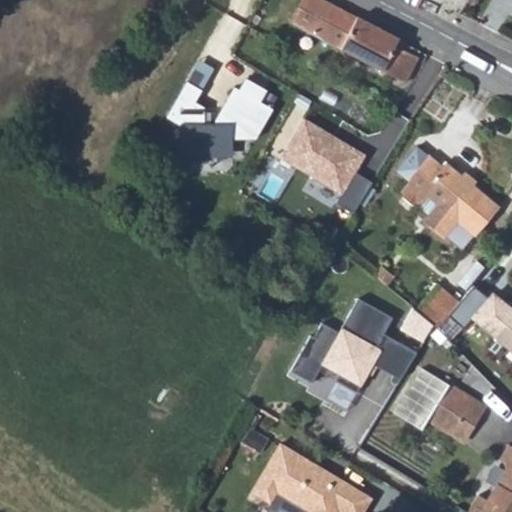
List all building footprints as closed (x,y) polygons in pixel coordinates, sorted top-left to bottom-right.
[(393,48),(397,41),(317,0),(300,0),(290,23),(340,52),(341,50),(351,56),(403,84),(416,59),(393,48)] [(416,59),(419,52),(397,41),(393,48),(416,59)] [(346,65),(351,56),(341,50),(340,52),(337,59),(346,65)] [(238,85),(218,121),(208,121),(208,107),(201,103),(209,89),(190,79),(169,117),(184,125),(183,158),(238,158),(238,140),(260,140),(276,111),(261,103),(268,91),(248,79),(243,87),(238,85)] [(306,121),(285,157),(345,191),(339,203),(359,215),(377,184),(356,172),(365,155),(306,121)] [(428,155),(407,180),(409,182),(401,191),(405,194),(403,197),(412,205),(414,202),(417,204),(427,213),(422,219),(441,235),(453,220),(473,236),(498,208),(447,163),(443,168),(428,155)] [(434,282),(409,311),(429,328),(454,300),(434,282)] [(475,285),(453,313),(465,325),(473,318),(511,349),(511,305),(493,290),(488,296),(475,285)] [(392,319),(359,300),(341,332),(327,325),(320,340),(312,336),(295,367),(316,380),(325,364),(364,387),(380,364),(401,378),(418,352),(385,333),(392,319)] [(418,376),(422,371),(416,367),(389,412),(396,416),(396,414),(418,376)] [(396,416),(421,431),(426,421),(447,385),(442,382),(422,371),(418,376),(439,388),(417,426),(396,414),(396,416)] [(482,407),(447,385),(426,421),(448,435),(458,420),(470,427),(482,407)] [(470,427),(458,420),(448,435),(461,442),(470,427)] [(283,441),(252,493),(274,505),(281,493),(309,510),(308,511),(367,511),(377,496),(283,441)] [(511,511),(511,445),(510,444),(500,460),(505,463),(506,470),(488,500),(480,495),(469,511),(511,511)]
